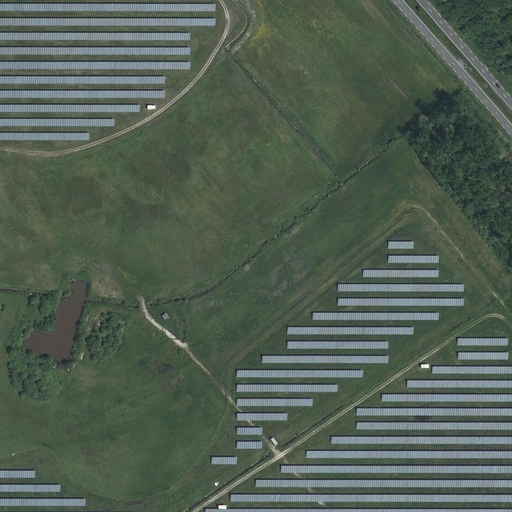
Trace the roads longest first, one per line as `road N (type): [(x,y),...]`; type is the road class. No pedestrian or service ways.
road 1 (primary): [(397,0),(511,129)]
road 2 (primary): [(511,102),(421,0)]
